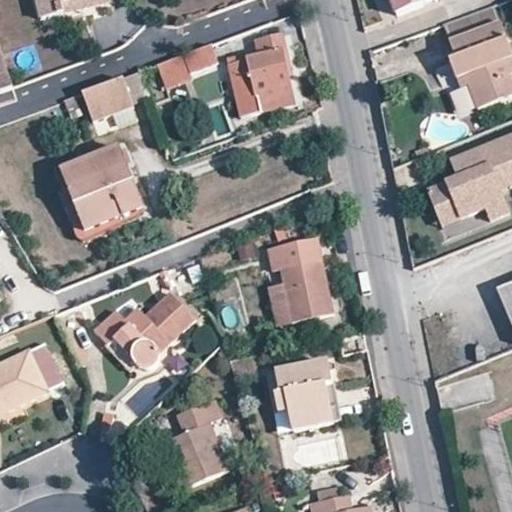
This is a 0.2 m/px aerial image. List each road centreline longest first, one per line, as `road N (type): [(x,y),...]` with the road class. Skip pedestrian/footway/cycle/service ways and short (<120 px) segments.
road 1 (residential): [(321,0),(429,511)]
road 2 (unknown): [(222,0),(0,93)]
